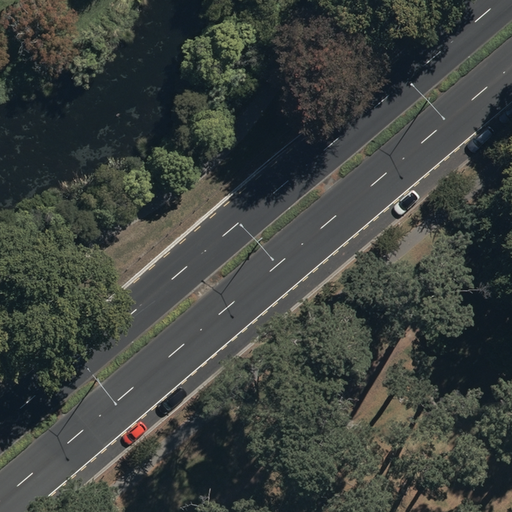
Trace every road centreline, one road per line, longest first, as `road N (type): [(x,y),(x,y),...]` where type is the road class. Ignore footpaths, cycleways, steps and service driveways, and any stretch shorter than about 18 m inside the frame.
road 1 (primary): [(511,65),(0,503)]
road 2 (primary): [(0,427),(506,0)]
